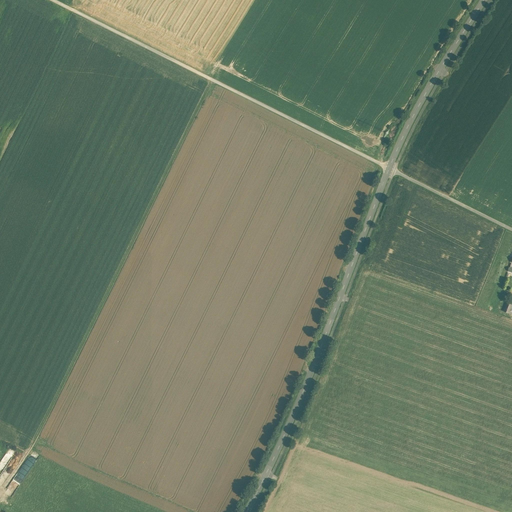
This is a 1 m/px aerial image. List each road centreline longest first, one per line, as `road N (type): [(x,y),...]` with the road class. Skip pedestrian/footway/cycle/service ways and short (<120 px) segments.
road 1 (unclassified): [(52,0),(389,168)]
road 2 (secondary): [(389,168),(246,511)]
road 3 (secondary): [(483,0),(389,168)]
road 4 (unclassified): [(389,168),(511,229)]
